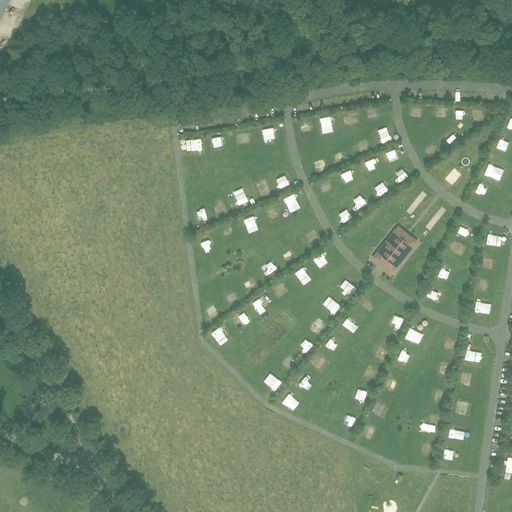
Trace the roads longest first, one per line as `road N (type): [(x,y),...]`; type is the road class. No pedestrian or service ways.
road 1 (track): [(0,100),(239,68),(434,26)]
road 2 (track): [(100,481),(0,306)]
road 3 (unclassified): [(122,511),(100,481),(0,432)]
road 4 (unclassified): [(511,51),(378,0)]
